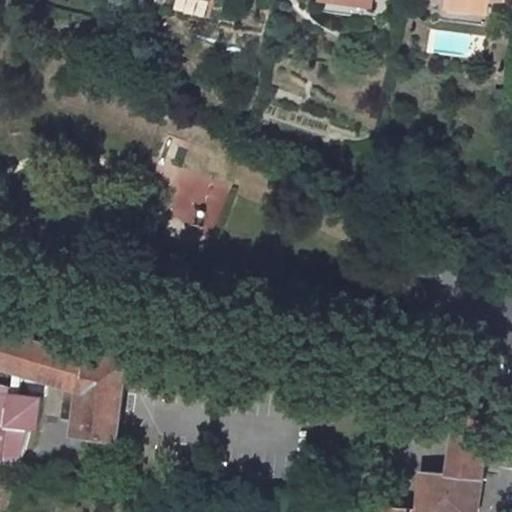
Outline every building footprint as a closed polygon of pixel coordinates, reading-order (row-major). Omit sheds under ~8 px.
[(378,0),(328,0),(377,9),(378,0)] [(473,1),(467,0),(446,0),(446,6),(472,10),(473,1)] [(467,0),(473,1),(472,10),(485,12),(486,0),(467,0)] [(130,361),(81,352),(0,327),(0,362),(16,367),(23,369),(68,384),(63,417),(78,420),(76,433),(118,439),(130,361)] [(19,393),(23,369),(16,367),(14,379),(11,392),(19,393)] [(0,375),(0,461),(22,464),(33,428),(41,428),(44,397),(19,393),(11,392),(14,379),(0,375)] [(494,427),(461,416),(453,464),(452,474),(426,469),(421,511),(479,511),(486,472),(494,427)] [(453,464),(427,460),(426,469),(452,474),(453,464)]
